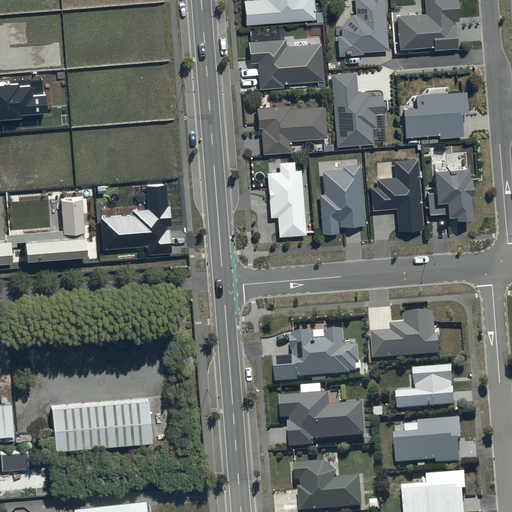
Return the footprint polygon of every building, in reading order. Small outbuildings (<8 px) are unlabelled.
[(242,0),(245,23),(315,17),(314,0),(242,0)] [(384,0),(354,0),(355,16),(352,16),(341,29),(341,36),(337,37),(338,57),(363,55),(363,53),(387,52),(384,0)] [(456,0),(423,0),(425,16),(422,16),(397,17),(399,49),(432,47),(433,51),(456,49),(455,25),(453,25),(452,23),(458,22),(456,0)] [(26,23),(0,25),(0,68),(59,64),(57,45),(28,47),(26,23)] [(285,40),(248,42),(250,64),(256,63),(258,90),(284,88),(284,84),(324,82),(321,45),(286,47),(285,40)] [(355,74),(331,75),(335,147),(373,144),(372,129),(377,129),(376,115),(383,114),(382,96),(370,97),(369,92),(357,93),(355,74)] [(0,119),(20,118),(20,114),(47,112),(46,95),(33,96),(32,86),(18,87),(17,84),(10,84),(10,80),(0,80),(0,119)] [(415,109),(402,110),(404,137),(437,135),(438,139),(462,137),(460,115),(467,115),(466,93),(415,97),(415,109)] [(291,106),(256,109),(258,129),(260,129),(262,154),(291,152),(290,144),(327,141),(325,108),(291,110),(291,106)] [(50,136),(0,139),(0,187),(17,186),(17,178),(60,175),(59,161),(51,161),(50,136)] [(371,188),(372,210),(397,209),(398,231),(423,230),(420,161),(395,162),(396,178),(377,179),(377,188),(371,188)] [(280,172),(267,174),(270,218),(276,218),(277,238),(306,236),(302,171),(296,172),(295,162),(279,163),(280,172)] [(318,193),(321,234),(337,233),(337,227),(363,225),(359,167),(342,168),(343,169),(322,171),(324,193),(318,193)] [(467,170),(433,171),(435,205),(445,204),(446,217),(454,216),(454,222),(472,220),(470,198),(472,198),(471,180),(468,181),(467,170)] [(134,216),(102,218),(104,248),(148,246),(148,257),(174,255),(171,206),(167,206),(166,183),(147,184),(148,210),(134,211),(134,216)] [(88,258),(84,196),(60,197),(63,231),(7,235),(8,241),(0,241),(0,264),(15,264),(14,248),(17,248),(17,243),(26,243),(28,262),(88,258)] [(370,334),(372,361),(440,357),(439,337),(436,337),(435,315),(403,317),(404,325),(390,326),(390,333),(370,334)] [(273,359),(275,385),(297,384),(296,380),(349,377),(349,374),(356,374),(356,365),(358,365),(357,350),(344,351),(343,333),(324,334),(325,341),(315,342),(314,334),(288,336),(289,355),(291,355),(292,357),(273,359)] [(396,395),(397,412),(454,408),(452,369),(413,372),(414,389),(415,389),(415,394),(396,395)] [(330,396),(279,399),(280,422),(290,421),(290,424),(288,425),(290,449),(313,448),(313,443),(365,440),(363,406),(331,408),(330,396)] [(51,407),(55,448),(151,440),(147,399),(51,407)] [(419,436),(394,438),(396,467),(434,465),(434,467),(460,465),(458,444),(461,444),(460,422),(418,425),(419,436)] [(298,490),(299,511),(316,511),(362,509),(361,479),(337,480),(337,474),(325,464),(293,466),(294,483),(300,483),(300,489),(298,490)] [(427,488),(401,490),(402,511),(463,511),(463,495),(466,495),(465,476),(426,479),(427,488)]
